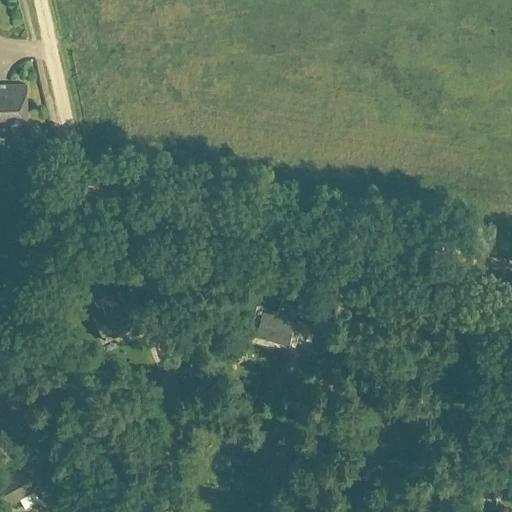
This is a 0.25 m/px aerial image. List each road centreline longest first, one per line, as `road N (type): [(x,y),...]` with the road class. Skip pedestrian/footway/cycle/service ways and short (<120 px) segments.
road 1 (track): [(511,266),(88,198)]
road 2 (track): [(88,198),(39,0)]
road 3 (track): [(0,296),(88,198)]
